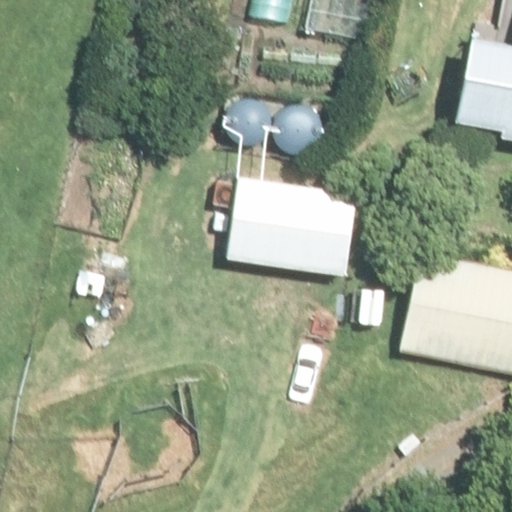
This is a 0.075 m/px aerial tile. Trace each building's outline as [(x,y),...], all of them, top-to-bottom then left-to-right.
[(372,0),(311,0),(304,32),(362,46),(372,0)] [(511,0),(506,0),(498,40),(472,35),(454,127),(511,137),(511,0)] [(333,104),(282,100),(278,153),(329,157),(333,104)] [(273,103),(221,101),(220,151),(272,152),(273,103)] [(236,174),(225,258),(348,273),(359,189),(236,174)] [(511,272),(427,253),(404,351),(511,376),(511,272)]
